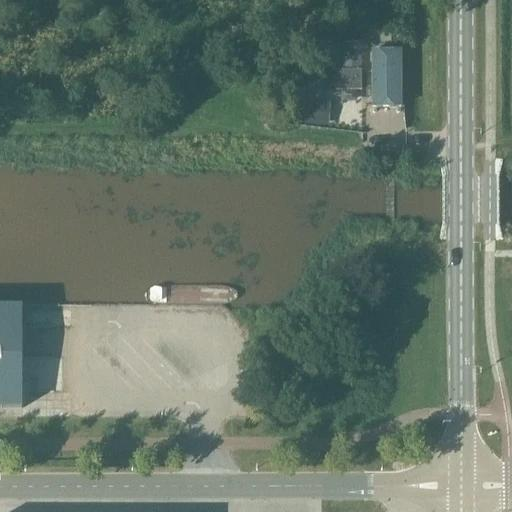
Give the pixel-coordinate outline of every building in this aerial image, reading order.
[(399,48),(370,49),(371,113),(400,112),(399,48)] [(361,71),(335,71),(335,82),(361,81),(361,71)] [(361,81),(335,82),(335,92),(361,91),(361,81)] [(363,119),(369,111),(350,99),(344,107),(363,119)] [(330,107),(287,106),(287,134),(330,134),(330,107)] [(0,307),(0,408),(21,408),(20,308),(0,307)]
